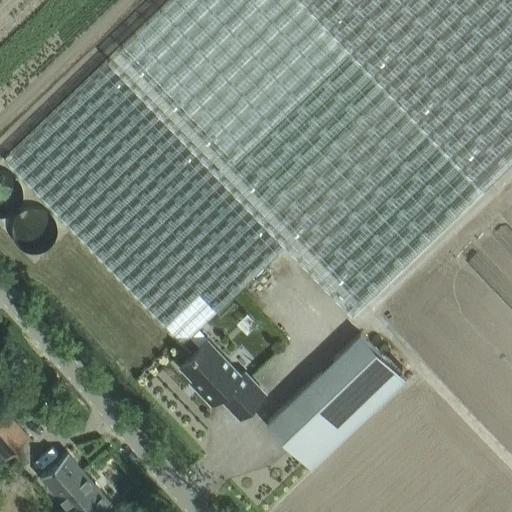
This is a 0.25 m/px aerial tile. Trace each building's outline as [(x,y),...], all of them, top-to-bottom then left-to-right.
[(511,160),(511,0),(169,0),(109,58),(4,158),(182,343),(286,243),(353,313),(511,160)] [(268,420),(312,467),(405,378),(361,332),(268,420)] [(207,338),(181,363),(194,377),(194,381),(201,388),(200,389),(212,403),(220,395),(240,416),(265,393),(247,374),(241,374),(207,338)] [(4,408),(0,411),(0,447),(5,443),(12,451),(28,436),(4,408)] [(100,511),(112,502),(85,470),(84,471),(67,451),(43,472),(44,473),(60,492),(57,494),(72,511),(100,511)] [(462,511),(511,511),(511,498),(494,480),(462,511)]
